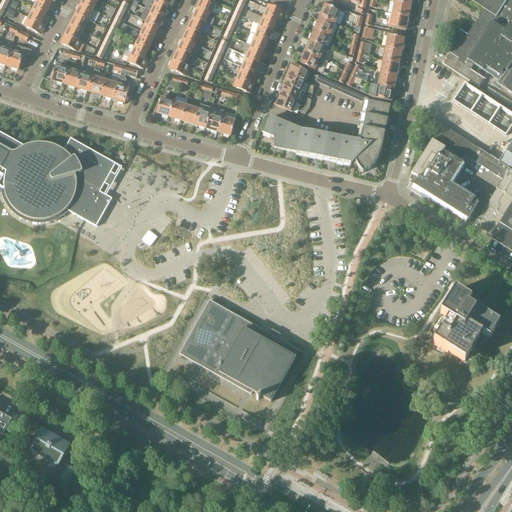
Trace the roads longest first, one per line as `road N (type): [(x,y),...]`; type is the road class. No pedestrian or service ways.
road 1 (tertiary): [(211,455),(0,335)]
road 2 (residential): [(434,0),(388,196)]
road 3 (residential): [(236,158),(300,8)]
road 4 (residential): [(388,196),(236,158)]
road 5 (residential): [(511,273),(388,196)]
road 6 (residential): [(130,129),(189,0)]
road 7 (tertiary): [(321,511),(211,455)]
